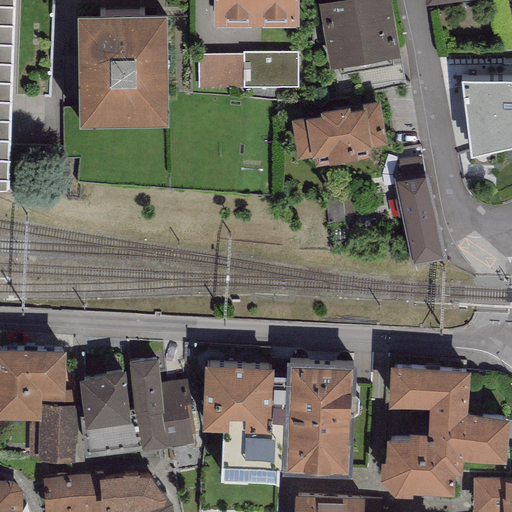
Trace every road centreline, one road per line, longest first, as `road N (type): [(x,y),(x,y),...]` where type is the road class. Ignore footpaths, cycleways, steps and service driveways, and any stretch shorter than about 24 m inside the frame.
road 1 (residential): [(511,352),(378,335),(0,315)]
road 2 (residential): [(511,218),(470,219),(453,197),(412,0)]
